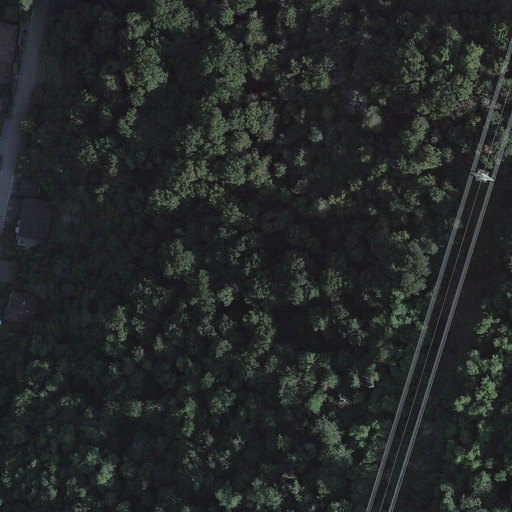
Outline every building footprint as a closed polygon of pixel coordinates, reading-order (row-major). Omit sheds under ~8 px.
[(12,22),(0,20),(0,76),(9,78),(18,27),(11,26),(12,22)] [(44,88),(35,86),(31,104),(40,106),(44,88)] [(39,179),(21,178),(19,196),(38,197),(39,179)] [(54,204),(25,198),(18,237),(47,243),(54,204)] [(19,264),(0,260),(0,282),(15,286),(19,264)] [(37,297),(11,293),(9,309),(5,308),(3,321),(14,323),(12,339),(26,341),(29,324),(33,325),(37,297)]
